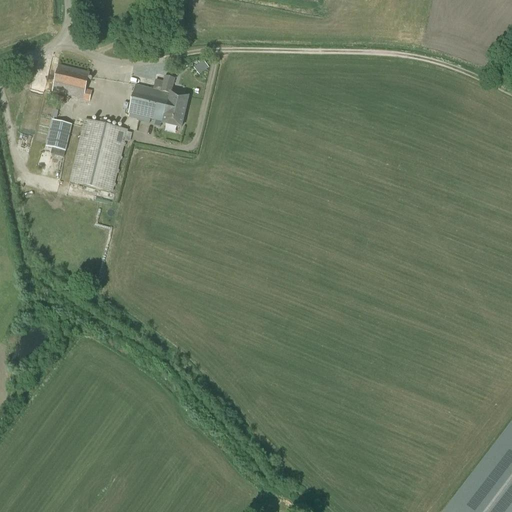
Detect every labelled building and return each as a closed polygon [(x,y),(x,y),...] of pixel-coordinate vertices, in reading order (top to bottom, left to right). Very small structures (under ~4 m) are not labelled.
[(201,74),(210,68),(205,61),(196,67),(201,74)] [(90,103),(92,92),(86,90),(90,73),(58,65),(51,93),(90,103)] [(172,93),(175,79),(164,77),(163,82),(156,81),(153,90),(135,86),(128,115),(163,123),(162,125),(181,129),(189,97),(172,93)] [(50,148),(65,152),(72,125),(56,121),(52,120),(46,147),(50,148)] [(130,143),(132,134),(128,133),(128,131),(85,120),(69,183),(113,194),(125,142),(130,143)] [(511,511),(511,423),(444,511),(511,511)]
